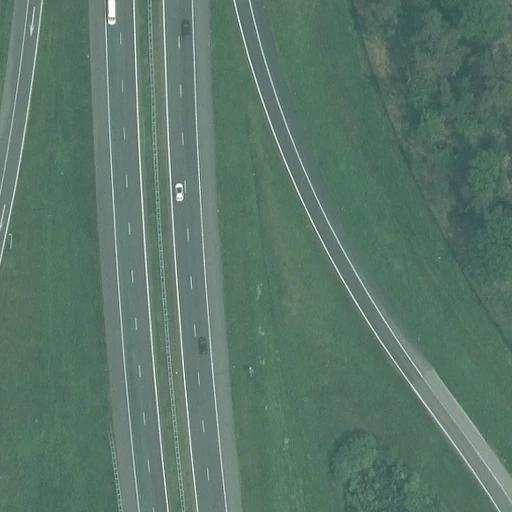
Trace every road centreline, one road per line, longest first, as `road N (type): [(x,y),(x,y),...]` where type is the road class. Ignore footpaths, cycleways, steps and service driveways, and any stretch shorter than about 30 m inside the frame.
road 1 (motorway): [(507,511),(321,235),(257,76),(239,0)]
road 2 (motorway): [(208,511),(192,361),(176,0)]
road 3 (motorway): [(120,0),(153,511)]
road 4 (motorway): [(31,0),(0,226)]
